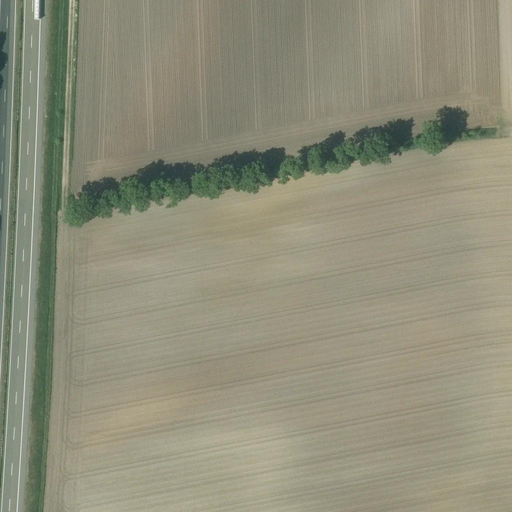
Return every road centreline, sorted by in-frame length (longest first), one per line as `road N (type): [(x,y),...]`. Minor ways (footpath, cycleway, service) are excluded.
road 1 (motorway): [(13,511),(36,0)]
road 2 (motorway): [(4,0),(0,128)]
